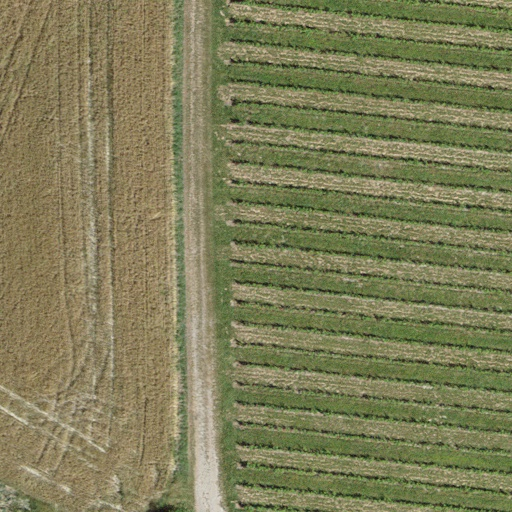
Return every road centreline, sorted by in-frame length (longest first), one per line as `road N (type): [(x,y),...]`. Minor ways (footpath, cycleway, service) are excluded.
road 1 (track): [(227,0),(239,378)]
road 2 (unclassified): [(239,378),(246,511)]
